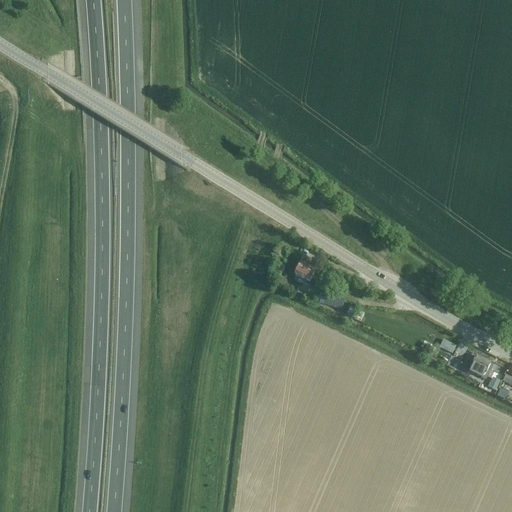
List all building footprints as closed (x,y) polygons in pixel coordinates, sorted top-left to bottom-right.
[(316,270),(301,262),(295,276),(310,283),(316,270)] [(328,295),(325,305),(342,309),(345,299),(328,295)] [(349,309),(346,316),(352,318),(355,311),(349,309)] [(443,339),(439,348),(452,354),(456,346),(443,339)] [(420,342),(415,349),(422,353),(426,346),(420,342)] [(491,369),(489,368),(491,364),(476,357),(471,367),(477,370),(475,375),(485,380),(491,369)] [(511,379),(506,377),(503,383),(511,388),(511,387),(511,379)] [(489,387),(488,388),(496,391),(500,382),(500,381),(492,378),(491,381),(489,387)] [(500,389),(496,397),(505,401),(509,393),(500,389)]
